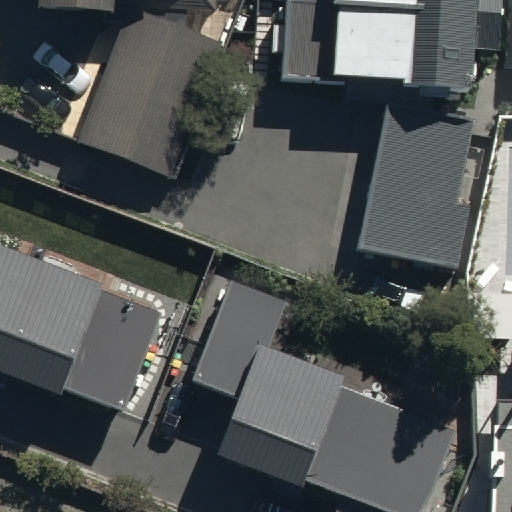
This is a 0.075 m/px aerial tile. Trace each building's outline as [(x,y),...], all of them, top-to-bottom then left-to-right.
[(465,73),(468,0),(278,0),(275,63),(465,73)] [(176,175),(227,38),(130,2),(79,139),(176,175)] [(477,112),(389,94),(358,240),(446,259),(477,112)] [(0,369),(125,418),(167,309),(0,243),(0,369)] [(206,434),(334,479),(324,511),(415,511),(453,417),(328,366),(334,350),(269,322),(282,288),(225,266),(187,364),(226,377),(206,434)] [(511,511),(511,399),(497,399),(492,511),(511,511)]
